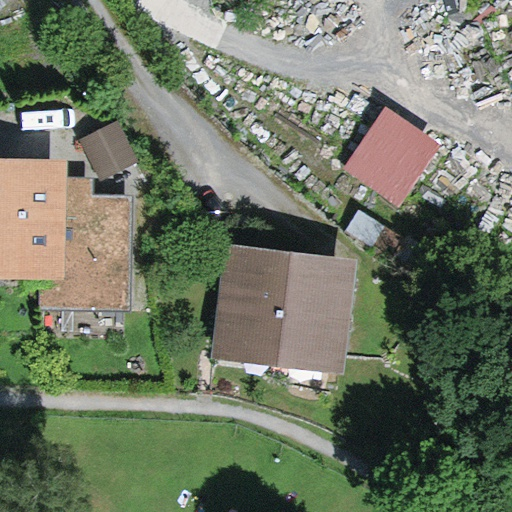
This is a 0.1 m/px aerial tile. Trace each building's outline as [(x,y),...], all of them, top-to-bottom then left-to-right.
[(0,0),(20,29),(54,6),(49,0),(0,0)] [(393,97),(348,167),(402,201),(446,131),(393,97)] [(87,141),(103,173),(130,159),(114,127),(87,141)] [(0,260),(44,261),(43,304),(125,306),(127,204),(78,203),(79,183),(47,182),(47,175),(0,174),(0,260)] [(238,261),(229,343),(329,355),(338,273),(238,261)]
